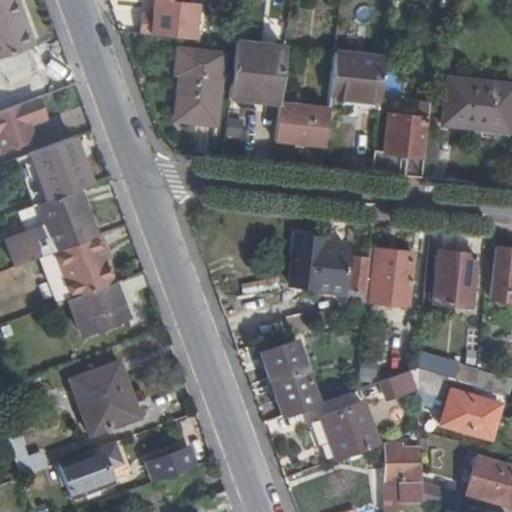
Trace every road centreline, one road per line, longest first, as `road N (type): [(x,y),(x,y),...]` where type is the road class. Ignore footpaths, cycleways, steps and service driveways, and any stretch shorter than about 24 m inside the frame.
road 1 (residential): [(511,215),(139,175)]
road 2 (unclassified): [(139,175),(263,511)]
road 3 (unclassified): [(74,0),(139,175)]
